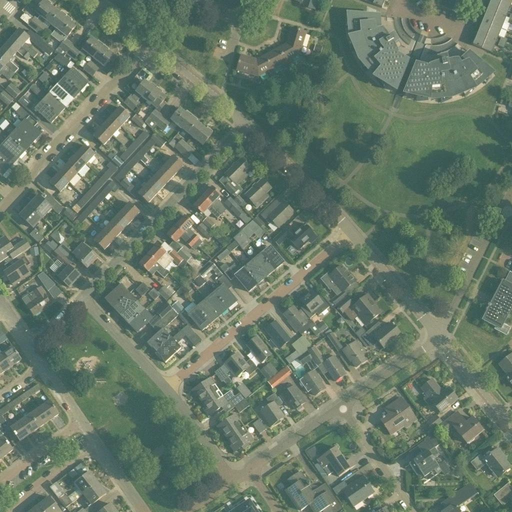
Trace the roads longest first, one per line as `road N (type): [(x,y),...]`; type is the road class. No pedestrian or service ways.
road 1 (residential): [(166,389),(351,233)]
road 2 (residential): [(82,297),(246,122)]
road 3 (residential): [(0,210),(149,46)]
road 4 (tertiary): [(351,233),(246,122)]
road 5 (residential): [(439,337),(502,210)]
road 6 (tertiary): [(439,337),(351,233)]
road 7 (residential): [(414,511),(340,406)]
road 8 (residential): [(166,389),(82,297)]
road 9 (tertiary): [(246,122),(149,46)]
road 10 (residential): [(340,406),(439,337)]
